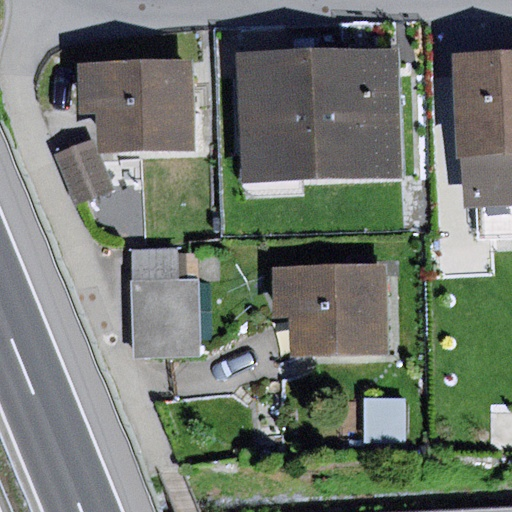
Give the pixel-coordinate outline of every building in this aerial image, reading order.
[(393,23),(343,24),(344,47),(394,45),(393,23)] [(398,51),(238,57),(242,185),(402,180),(398,51)] [(511,56),(456,59),(464,210),(476,210),(478,242),(511,239),(511,56)] [(193,62),(78,64),(79,116),(102,115),(103,153),(195,150),(193,62)] [(92,142),(57,155),(77,206),(112,193),(92,142)] [(178,251),(132,253),(135,359),(202,357),(200,281),(178,282),(178,251)] [(386,264),(272,268),(274,317),(292,317),(293,358),(389,355),(386,264)] [(404,401),(365,402),(366,445),(405,444),(404,401)]
